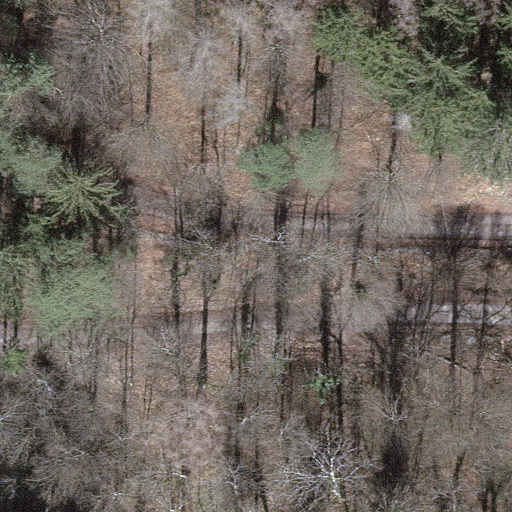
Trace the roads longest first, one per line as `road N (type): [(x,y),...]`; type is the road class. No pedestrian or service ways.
road 1 (track): [(511,233),(217,215),(0,144)]
road 2 (track): [(511,314),(110,337),(0,333)]
